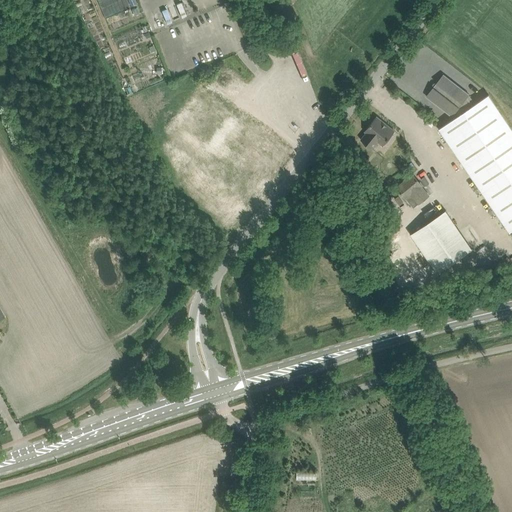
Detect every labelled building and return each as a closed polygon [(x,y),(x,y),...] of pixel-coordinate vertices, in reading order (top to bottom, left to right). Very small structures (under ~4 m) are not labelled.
[(455,118),(439,129),(510,232),(511,229),(511,128),(489,95),(473,105),(467,97),(469,95),(443,74),(436,83),(438,85),(435,89),(433,87),(426,96),(452,116),(453,115),(455,118)] [(194,160),(177,183),(234,226),(253,201),(260,206),(278,182),(271,176),(289,152),(209,94),(177,137),(206,158),(201,165),(194,160)] [(366,133),(361,140),(373,149),(378,142),(383,146),(390,138),(395,131),(390,127),(377,116),(369,126),(365,131),(366,133)] [(413,174),(407,178),(408,179),(397,188),(406,199),(406,198),(414,208),(429,195),(421,186),(422,185),(413,174)] [(446,210),(411,234),(420,247),(455,223),(446,210)]
